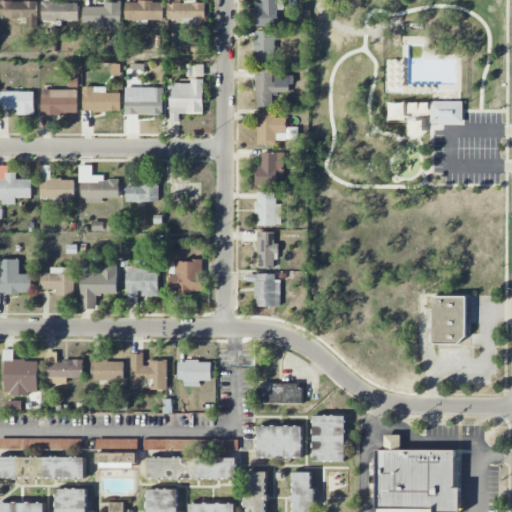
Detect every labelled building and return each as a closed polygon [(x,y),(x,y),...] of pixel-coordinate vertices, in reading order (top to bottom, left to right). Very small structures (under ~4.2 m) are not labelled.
[(168,0),(169,20),(184,20),(184,27),(206,28),(206,3),(181,2),(181,0),(168,0)] [(278,27),(278,0),(262,0),(263,3),(256,3),(256,26),(278,27)] [(0,18),(26,18),(27,27),(38,27),(37,1),(0,1),(0,18)] [(78,2),(43,1),(42,21),(52,21),(52,26),(61,26),(61,21),(77,21),(78,2)] [(163,21),(163,2),(126,1),(125,20),(163,21)] [(83,24),(95,25),(95,31),(111,32),(112,24),(121,25),(122,3),(105,2),(104,7),(83,6),(83,24)] [(274,31),(254,31),(255,65),(275,64),(274,31)] [(256,107),(273,107),(273,94),(292,94),(292,75),(274,76),(273,70),(255,71),(256,107)] [(203,79),(191,79),(191,83),(169,83),(170,122),(179,121),(179,114),(204,113),(203,79)] [(120,93),(106,93),(106,87),(84,87),(83,111),(120,111),(120,93)] [(164,88),(126,87),(125,114),(163,115),(164,88)] [(42,114),(77,114),(78,90),(42,89),(42,114)] [(35,115),(34,91),(1,92),(1,109),(18,109),(18,115),(35,115)] [(462,101),(431,101),(431,122),(462,122),(462,101)] [(387,116),(401,117),(402,103),(387,102),(387,116)] [(276,112),(257,112),(258,145),(277,145),(277,140),(295,140),(294,127),(286,127),(286,117),(276,118),(276,112)] [(256,185),(284,185),(284,153),(261,152),(261,167),(256,167),(256,185)] [(32,180),(16,179),(17,173),(8,172),(8,166),(0,165),(0,204),(16,204),(16,198),(31,198),(32,180)] [(75,179),(51,179),(51,166),(42,166),(41,198),(74,199),(75,179)] [(119,180),(104,180),(104,175),(92,175),(92,166),(82,166),(81,203),(102,203),(103,198),(119,198),(119,180)] [(126,185),(126,203),(159,201),(159,183),(126,185)] [(257,225),(282,225),(282,204),(276,204),(276,192),(257,192),(257,225)] [(92,230),(104,231),(104,222),(92,221),(92,230)] [(258,268),(274,268),(274,253),(278,253),(279,243),(275,243),(275,232),(258,232),(258,268)] [(32,274),(19,274),(19,260),(0,259),(0,293),(31,293),(32,274)] [(170,293),(203,293),(202,260),(174,261),(174,276),(169,276),(170,293)] [(117,295),(118,264),(101,264),(101,274),(82,273),(81,309),(96,309),(97,294),(117,295)] [(41,290),(56,290),(56,295),(73,296),(74,268),(51,267),(50,274),(42,273),(41,290)] [(158,296),(158,273),(149,273),(149,267),(125,268),(126,302),(139,302),(139,297),(158,296)] [(280,274),(248,274),(248,281),(256,281),(255,306),(279,306),(280,274)] [(467,295),(432,295),(432,343),(467,343),(467,295)] [(5,395),(30,395),(30,392),(38,392),(38,361),(13,360),(13,353),(5,353),(5,359),(5,395)] [(83,378),(84,360),(57,360),(58,353),(47,353),(47,383),(67,384),(67,378),(83,378)] [(167,360),(145,359),(146,354),(131,354),(130,388),(167,388),(167,360)] [(124,362),(93,361),(92,380),(124,381),(124,362)] [(212,361),(180,362),(180,386),(200,386),(200,381),(212,381),(212,361)] [(261,382),(261,403),(303,403),(303,382),(261,382)] [(22,410),(22,401),(8,401),(8,410),(22,410)] [(313,415),(313,461),(346,461),(346,415),(313,415)] [(258,458),(303,458),(303,425),(258,425),(258,458)] [(376,511),(459,511),(460,449),(402,448),(402,434),(386,434),(385,449),(376,449),(376,511)] [(82,439),(0,438),(0,448),(82,449),(82,439)] [(238,439),(143,440),(143,450),(164,450),(164,458),(193,457),(193,451),(201,451),(201,457),(215,457),(215,451),(238,451),(238,439)] [(97,468),(137,468),(137,452),(97,452),(97,468)] [(0,479),(85,479),(85,456),(0,456),(0,479)] [(148,479),(237,479),(237,457),(148,457),(148,479)] [(267,511),(267,471),(245,471),(245,511),(267,511)] [(291,511),(314,511),(314,471),(291,471),(291,511)] [(88,511),(88,488),(55,488),(55,511),(88,511)] [(146,511),(179,511),(179,489),(146,489),(146,511)] [(109,511),(126,511),(126,501),(109,501),(109,511)] [(0,511),(45,511),(45,502),(0,502),(0,511)] [(236,511),(236,502),(189,502),(189,511),(236,511)]
